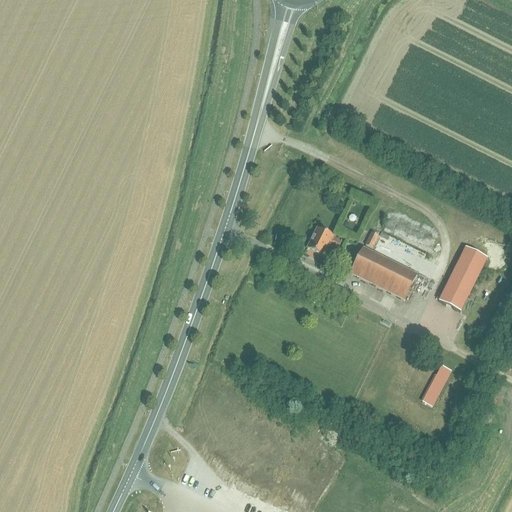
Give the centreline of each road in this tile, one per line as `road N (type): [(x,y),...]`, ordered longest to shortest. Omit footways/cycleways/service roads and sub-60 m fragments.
road 1 (tertiary): [(112,511),(161,404),(255,130)]
road 2 (track): [(442,264),(437,220),(327,159)]
road 3 (tertiary): [(255,130),(305,4)]
road 4 (tertiary): [(280,0),(255,130)]
